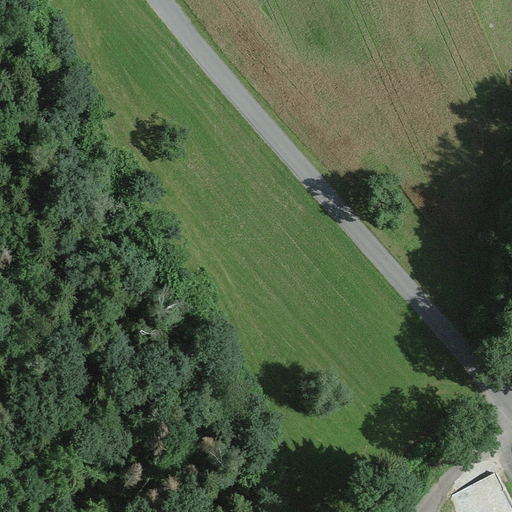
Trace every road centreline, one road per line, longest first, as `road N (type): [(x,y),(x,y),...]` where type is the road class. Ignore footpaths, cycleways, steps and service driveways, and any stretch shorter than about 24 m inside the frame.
road 1 (unclassified): [(511,405),(161,0)]
road 2 (track): [(511,422),(417,511)]
